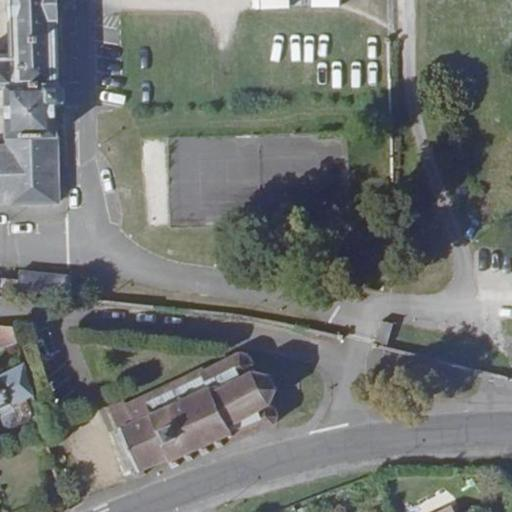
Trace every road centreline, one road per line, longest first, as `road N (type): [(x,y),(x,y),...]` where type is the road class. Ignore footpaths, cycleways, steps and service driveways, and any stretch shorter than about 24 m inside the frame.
road 1 (residential): [(353,364),(271,341),(0,311)]
road 2 (track): [(472,307),(467,262),(412,122),(409,0)]
road 3 (unclassified): [(88,249),(157,271),(361,305)]
road 4 (unclassified): [(88,249),(81,0)]
road 5 (secondary): [(127,511),(284,453),(358,435)]
road 6 (secondary): [(358,435),(511,430)]
road 7 (unclassified): [(361,305),(511,307)]
